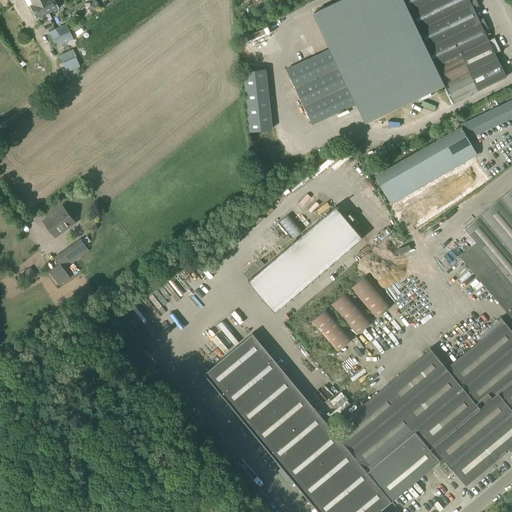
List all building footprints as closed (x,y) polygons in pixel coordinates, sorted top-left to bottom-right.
[(43,4),(40,0),(29,0),(31,4),(30,5),(37,18),(48,13),(43,3),(43,4)] [(43,3),(48,13),(58,8),(54,0),(40,0),(43,4),(43,3)] [(325,51),(287,69),(313,124),(351,106),(364,133),(448,93),(453,102),(506,77),(483,30),(488,28),(484,19),(484,18),(475,0),(338,0),(308,15),(325,51)] [(91,3),(89,10),(97,12),(98,5),(91,3)] [(55,46),(67,41),(72,38),(72,37),(70,33),(66,24),(56,29),(48,32),(55,46)] [(280,39),(251,53),(255,61),(284,48),(280,39)] [(43,76),(51,69),(43,60),(38,53),(30,60),(43,76)] [(88,60),(90,65),(98,61),(95,56),(88,60)] [(75,57),(63,63),(62,63),(66,72),(67,72),(78,67),(79,66),(75,57)] [(249,131),(272,129),(266,69),(242,71),(249,131)] [(468,138),(511,117),(511,100),(503,104),(489,111),(462,124),(468,138)] [(395,215),(410,206),(404,196),(477,155),(461,127),(374,175),(390,204),(389,205),(395,215)] [(343,166),(348,172),(360,162),(355,156),(343,166)] [(293,185),(284,192),(287,196),(296,189),(293,185)] [(383,211),(388,208),(376,186),(364,193),(368,199),(372,197),(374,201),(377,200),(383,211)] [(511,188),(463,229),(475,243),(459,256),(511,318),(511,330),(503,320),(446,367),(431,349),(332,430),(391,501),(443,458),(465,485),(508,449),(510,452),(511,450),(511,188)] [(55,236),(74,221),(62,206),(43,221),(55,236)] [(274,312),(362,237),(335,206),(247,280),(274,312)] [(403,212),(406,217),(416,211),(413,206),(403,212)] [(293,240),(304,231),(289,213),(278,222),(293,240)] [(64,268),(89,251),(80,239),(54,257),(59,264),(48,271),(59,286),(70,278),(64,268)] [(27,284),(37,277),(30,267),(20,274),(27,284)] [(201,294),(188,272),(177,279),(189,301),(201,294)] [(376,318),(393,304),(367,274),(350,288),(376,318)] [(407,281),(396,288),(405,302),(416,294),(407,281)] [(356,335),(373,321),(347,290),(331,305),(356,335)] [(337,352),(353,338),(328,307),(311,321),(337,352)] [(392,319),(382,325),(387,333),(397,327),(392,319)] [(391,501),(332,430),(327,423),(330,420),(324,413),(321,416),(252,333),(204,374),(318,511),(381,511),(380,510),(391,501)] [(330,399),(336,393),(327,386),(322,392),(330,399)] [(447,475),(453,471),(445,461),(439,466),(447,475)]
